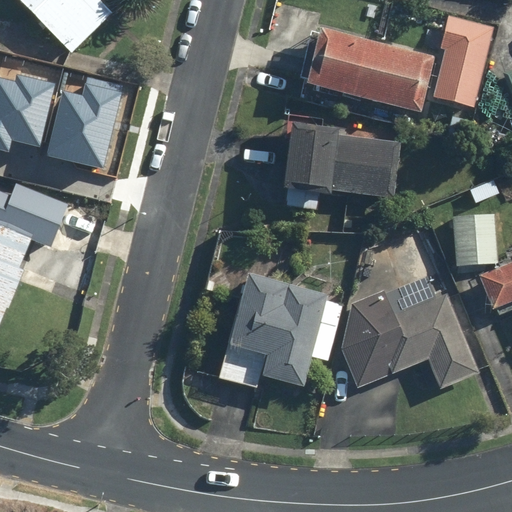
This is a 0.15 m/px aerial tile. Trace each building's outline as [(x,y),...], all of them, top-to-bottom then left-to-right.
[(119,16),(103,0),(23,0),(77,56),(119,16)] [(322,11),(282,0),(281,0),(264,65),(305,76),(322,11)] [(471,145),(494,27),(447,18),(441,48),(447,49),(438,98),(450,100),(442,139),(471,145)] [(438,57),(328,31),(315,87),(425,113),(438,57)] [(0,78),(0,150),(8,153),(11,139),(42,146),(57,85),(18,76),(16,82),(0,78)] [(60,89),(44,152),(105,167),(124,89),(88,80),(84,95),(60,89)] [(342,125),(296,124),(294,189),(310,189),(309,206),(324,206),(324,194),(400,197),(402,141),(342,139),(342,125)] [(503,197),(495,179),(470,191),(478,209),(503,197)] [(14,195),(0,189),(0,331),(9,309),(14,311),(30,274),(25,272),(38,240),(79,257),(96,216),(19,184),(14,195)] [(498,210),(452,211),(453,266),(499,265),(498,210)] [(511,264),(486,274),(500,311),(511,306),(511,264)] [(474,269),(459,274),(471,309),(486,304),(474,269)] [(331,294),(252,275),(226,379),(265,389),(267,380),(310,391),(319,358),(331,361),(344,307),(329,303),(331,294)] [(355,312),(345,346),(363,387),(430,359),(443,388),(484,370),(451,295),(442,299),(433,278),(355,312)]
